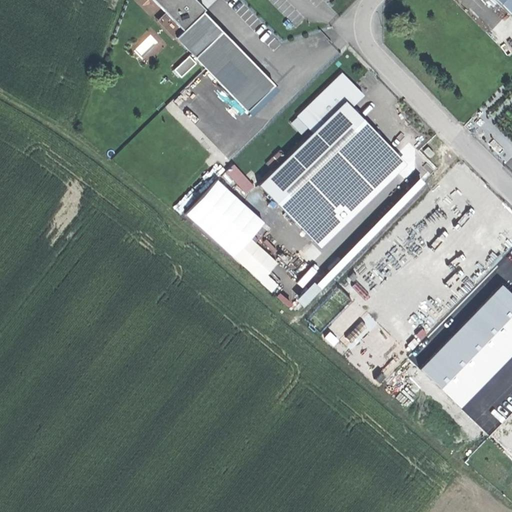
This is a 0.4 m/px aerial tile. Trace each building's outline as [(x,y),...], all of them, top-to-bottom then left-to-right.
[(153,0),(165,12),(182,30),(202,11),(204,9),(194,0),(153,0)] [(511,0),(494,0),(511,17),(511,0)] [(246,110),(273,84),(258,69),(202,11),(182,30),(175,37),(246,110)] [(182,30),(165,12),(156,20),(173,38),(175,37),(182,30)] [(306,106),(321,122),(344,101),(350,107),(363,95),(352,84),(341,72),(306,106)] [(291,221),(379,137),(350,107),(344,101),(321,122),(256,184),(291,221)] [(394,154),(379,137),(291,221),(307,237),(394,154)] [(423,150),(429,157),(433,153),(427,147),(423,150)] [(235,162),(224,172),(231,180),(242,170),(235,162)] [(344,255),(349,259),(424,184),(420,180),(344,255)] [(233,213),(241,205),(221,183),(212,191),(233,213)] [(206,189),(188,208),(216,235),(234,216),(206,189)]
